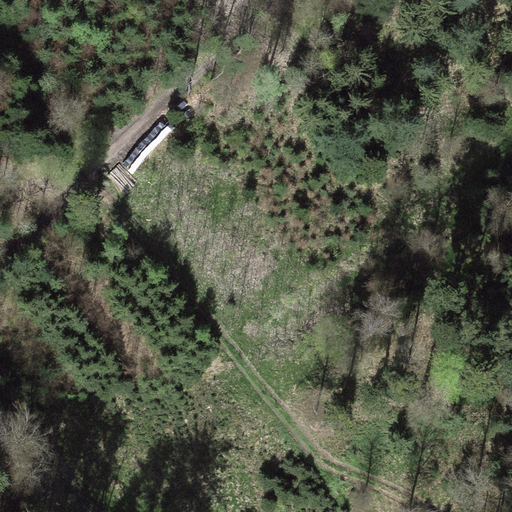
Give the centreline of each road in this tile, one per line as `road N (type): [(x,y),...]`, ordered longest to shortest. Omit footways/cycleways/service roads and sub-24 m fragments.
road 1 (track): [(277,0),(0,261)]
road 2 (track): [(0,43),(117,144)]
